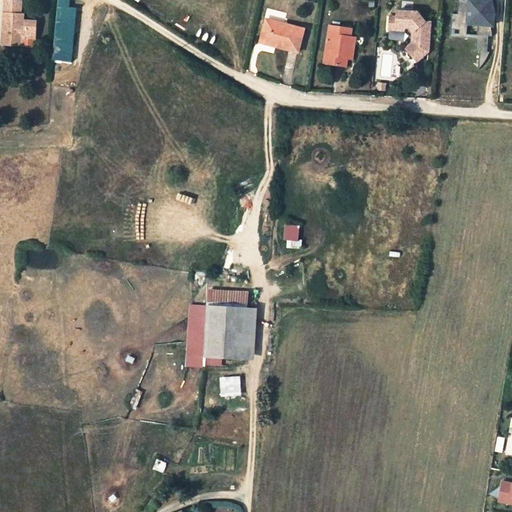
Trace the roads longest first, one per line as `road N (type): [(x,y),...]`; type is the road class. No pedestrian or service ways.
road 1 (residential): [(511,115),(289,103),(238,80)]
road 2 (track): [(238,80),(106,0)]
